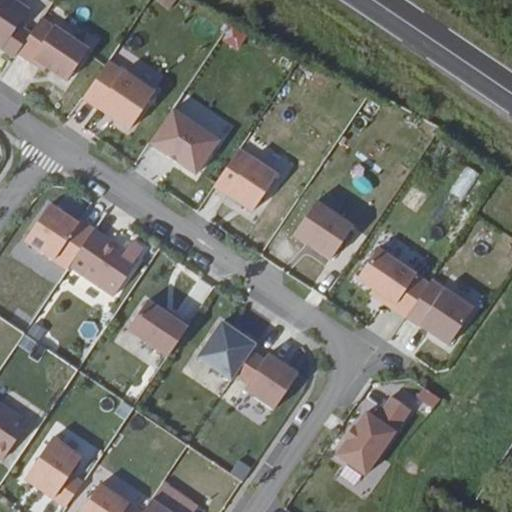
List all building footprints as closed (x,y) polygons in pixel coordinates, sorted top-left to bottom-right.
[(7,0),(0,0),(0,33),(18,7),(7,0)] [(18,14),(0,41),(0,51),(9,58),(12,55),(32,68),(52,37),(18,14)] [(87,56),(62,94),(108,125),(133,87),(87,56)] [(151,104),(129,138),(175,169),(197,135),(151,104)] [(218,144),(194,181),(232,206),(256,170),(218,144)] [(313,199),(288,236),(326,262),(351,225),(313,199)] [(5,237),(47,265),(49,262),(74,225),(59,215),(57,219),(29,200),(5,237)] [(74,225),(49,262),(94,291),(118,254),(74,225)] [(511,257),(511,236),(503,231),(494,247),(511,257)] [(375,301),(388,310),(410,276),(358,242),(338,272),(355,282),(377,297),(375,301)] [(425,281),(401,318),(430,338),(455,300),(425,281)] [(355,282),(352,286),(375,301),(377,297),(355,282)] [(109,325),(149,352),(171,319),(157,310),(155,314),(145,307),(128,296),(109,325)] [(20,325),(33,315),(23,302),(10,312),(20,325)] [(155,314),(157,310),(147,303),(145,307),(155,314)] [(234,345),(240,335),(227,326),(224,331),(203,317),(179,352),(213,375),(217,370),(234,345)] [(234,345),(217,370),(229,379),(246,353),(234,345)] [(250,347),(246,353),(229,379),(226,384),(256,404),(280,367),(250,347)] [(423,387),(416,398),(433,408),(440,397),(423,387)] [(0,432),(8,420),(0,413),(0,432)] [(371,434),(352,421),(336,443),(327,437),(316,452),(314,451),(305,463),(308,464),(297,479),(325,500),(371,434)] [(25,422),(10,449),(20,454),(35,427),(25,422)] [(6,477),(48,504),(64,479),(52,471),(63,454),(34,435),(6,477)] [(81,481),(60,511),(102,511),(110,501),(81,481)] [(157,511),(133,496),(122,511),(157,511)]
